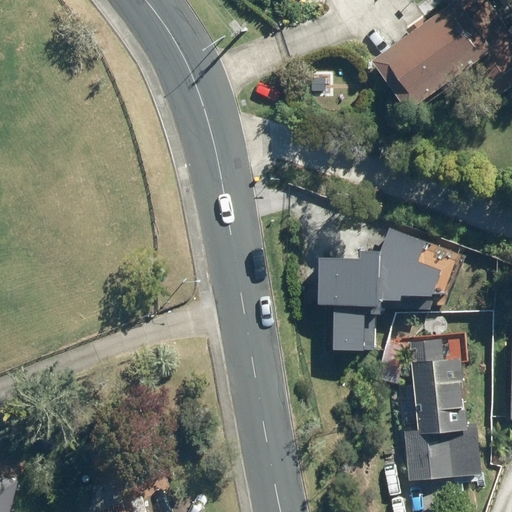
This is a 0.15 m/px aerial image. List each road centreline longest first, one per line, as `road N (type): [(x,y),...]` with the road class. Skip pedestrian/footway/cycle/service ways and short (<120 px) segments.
road 1 (residential): [(209,127),(281,511)]
road 2 (residential): [(209,127),(298,148),(511,226)]
road 3 (residential): [(142,0),(187,61),(209,127)]
